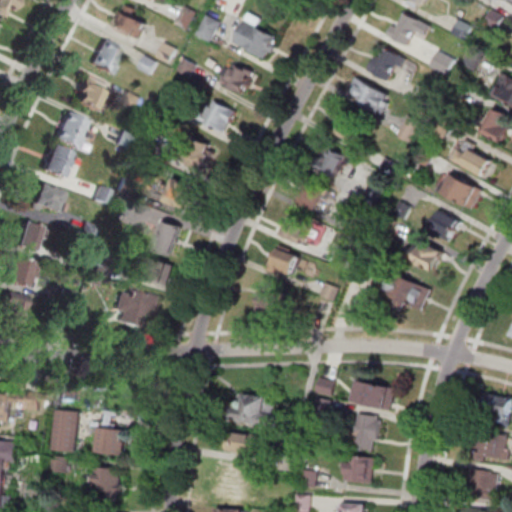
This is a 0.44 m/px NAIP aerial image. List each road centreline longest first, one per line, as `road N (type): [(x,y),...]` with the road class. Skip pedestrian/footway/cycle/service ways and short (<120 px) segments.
road 1 (residential): [(167,511),(186,373),(232,224),(349,0)]
road 2 (residential): [(511,368),(343,346),(0,358)]
road 3 (residential): [(419,511),(448,370),(511,229)]
road 4 (residential): [(0,143),(71,0)]
